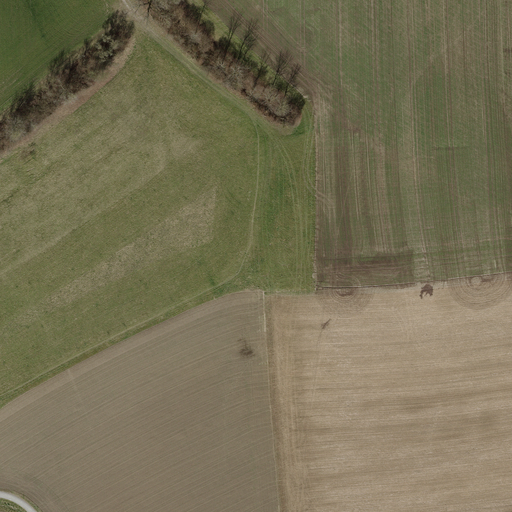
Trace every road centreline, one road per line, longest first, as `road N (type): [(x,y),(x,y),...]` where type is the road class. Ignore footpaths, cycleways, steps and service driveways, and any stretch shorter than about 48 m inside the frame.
road 1 (track): [(0,408),(193,302),(235,272),(260,228),(264,130),(128,7)]
road 2 (track): [(0,110),(128,7)]
